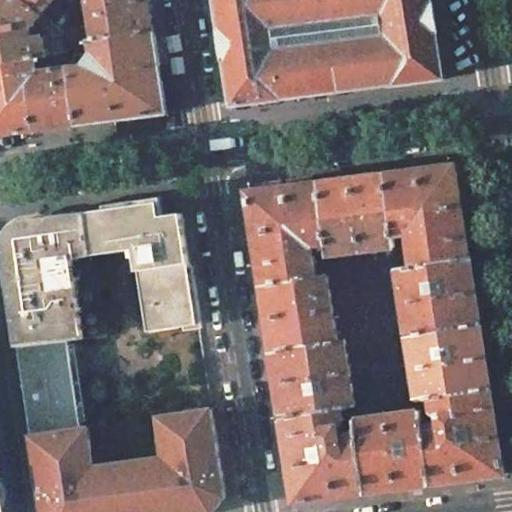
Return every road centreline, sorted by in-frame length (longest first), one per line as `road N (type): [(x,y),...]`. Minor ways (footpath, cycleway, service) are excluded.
road 1 (residential): [(207,158),(261,511)]
road 2 (residential): [(207,158),(497,121)]
road 3 (residential): [(0,184),(207,158)]
road 4 (residential): [(183,0),(207,158)]
road 5 (residential): [(0,369),(21,511)]
road 6 (residential): [(481,0),(497,121)]
